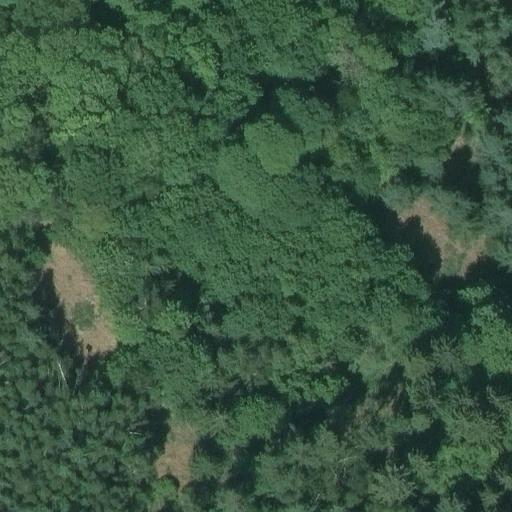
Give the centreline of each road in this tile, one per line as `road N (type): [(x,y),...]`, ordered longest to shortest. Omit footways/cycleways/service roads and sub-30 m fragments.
road 1 (track): [(0,243),(176,198),(267,155),(288,136)]
road 2 (track): [(288,136),(420,0)]
